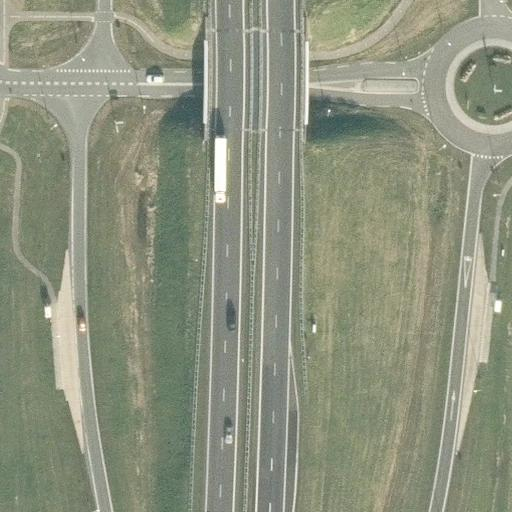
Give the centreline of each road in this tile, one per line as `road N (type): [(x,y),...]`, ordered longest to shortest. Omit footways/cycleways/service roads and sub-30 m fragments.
road 1 (trunk): [(229,0),(219,511)]
road 2 (trunk): [(272,511),(279,0)]
road 3 (trunk): [(78,83),(79,292),(106,511)]
road 4 (trunk): [(435,511),(475,190),(489,145)]
road 5 (secondary): [(437,67),(252,84)]
road 6 (secondary): [(252,84),(435,102)]
road 7 (secondary): [(102,83),(252,84)]
